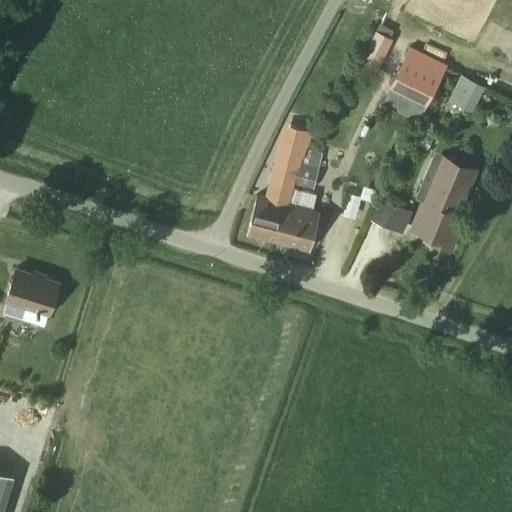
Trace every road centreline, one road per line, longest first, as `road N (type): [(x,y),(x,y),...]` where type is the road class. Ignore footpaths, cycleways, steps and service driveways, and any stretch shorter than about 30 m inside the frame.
road 1 (unclassified): [(511,347),(205,249)]
road 2 (unclassified): [(338,0),(205,249)]
road 3 (unclassified): [(205,249),(0,179)]
